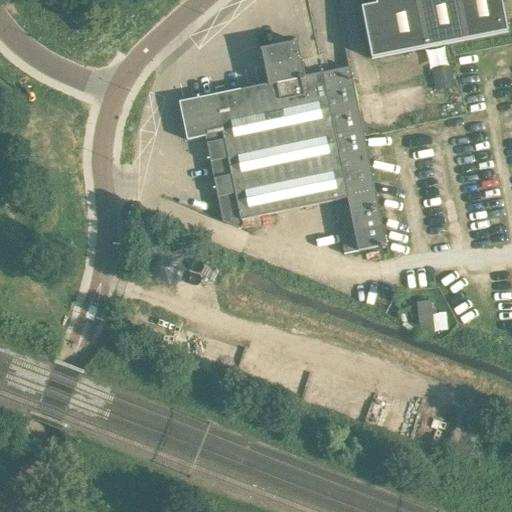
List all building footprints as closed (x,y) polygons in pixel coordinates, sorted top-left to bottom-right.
[(361,8),(371,58),(371,60),(373,60),(509,32),(502,0),(375,0),(376,5),(361,8)] [(350,68),(328,72),(323,73),(322,73),(305,76),(297,42),(260,49),(268,85),(180,103),(188,140),(205,136),(222,222),(239,229),(242,226),(241,221),(333,202),(343,254),(386,245),(364,136),(356,98),(350,68)] [(436,89),(452,86),(449,70),(433,73),(436,89)] [(435,331),(432,313),(430,301),(416,302),(420,332),(435,331)] [(450,311),(432,313),(435,331),(448,329),(448,326),(452,326),(450,311)]
